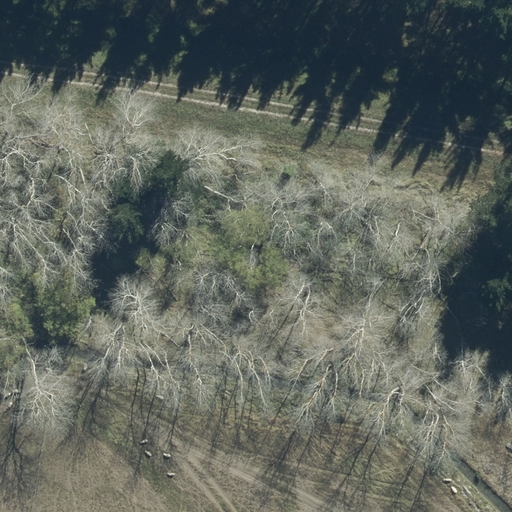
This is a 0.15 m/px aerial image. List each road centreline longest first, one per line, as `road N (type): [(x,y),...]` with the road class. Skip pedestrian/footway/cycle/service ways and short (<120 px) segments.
road 1 (track): [(0,51),(511,126)]
road 2 (track): [(511,37),(264,0)]
